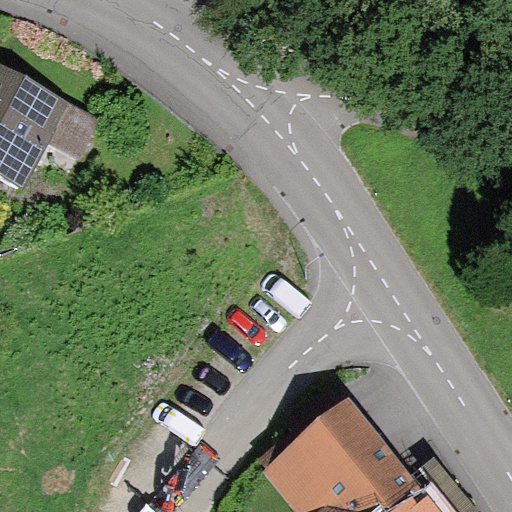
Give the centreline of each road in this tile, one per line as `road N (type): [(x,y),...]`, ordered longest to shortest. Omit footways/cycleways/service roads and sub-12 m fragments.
road 1 (residential): [(367,262),(224,440),(181,511)]
road 2 (tertiary): [(367,262),(511,491)]
road 3 (residential): [(511,159),(342,97),(268,115)]
road 4 (tertiary): [(114,0),(163,28),(268,115)]
road 5 (tertiary): [(268,115),(367,262)]
